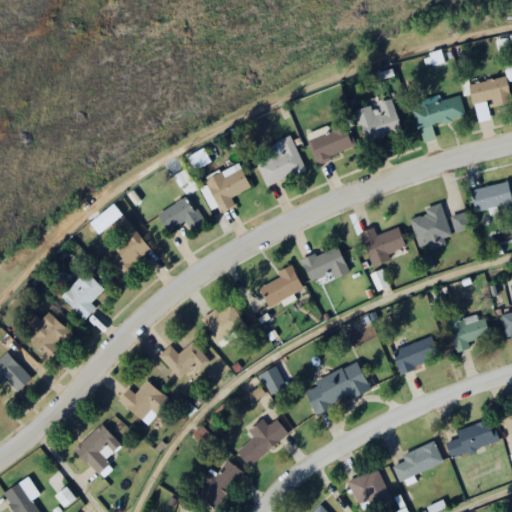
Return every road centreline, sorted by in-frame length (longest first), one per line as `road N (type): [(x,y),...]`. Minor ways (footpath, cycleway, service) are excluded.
road 1 (residential): [(511,140),(345,193),(210,258),(165,290),(58,408),(0,455)]
road 2 (residential): [(511,368),(335,444),(297,470),(260,511)]
